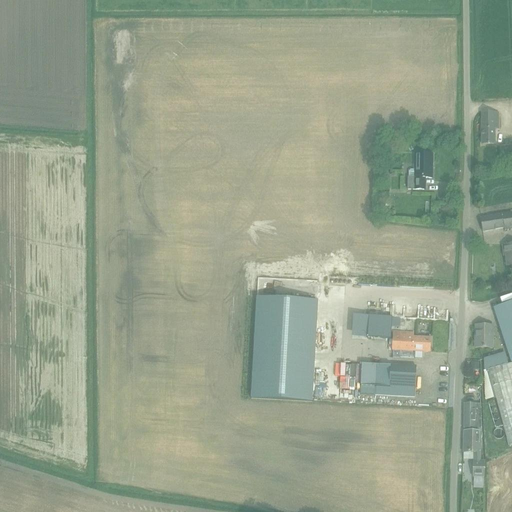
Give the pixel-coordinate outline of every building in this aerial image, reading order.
[(482,145),(495,145),(495,129),(498,129),(498,113),(482,113),(482,145)] [(511,155),(511,144),(501,146),(503,157),(511,155)] [(432,155),(415,155),(415,170),(411,170),(410,171),(410,178),(409,178),(409,190),(424,190),(425,179),(432,179),(432,155)] [(511,213),(481,218),(483,232),(506,228),(506,230),(511,229),(511,213)] [(511,245),(505,246),(503,246),(504,257),(506,256),(507,266),(511,265),(511,245)] [(312,402),(318,302),(257,298),(251,399),(312,402)] [(511,302),(493,309),(511,363),(511,362),(511,302)] [(390,348),(391,332),(394,332),(395,326),(369,324),(368,347),(390,348)] [(493,327),(475,326),(475,348),(493,349),(493,327)] [(413,337),(414,333),(393,332),(392,351),(414,352),(414,359),(422,359),(422,352),(430,353),(431,338),(413,337)] [(511,363),(488,371),(509,449),(511,447),(511,363)] [(376,387),(377,365),(363,364),(361,386),(376,387)] [(391,388),(392,366),(377,365),(376,387),(391,388)] [(416,368),(392,366),(391,388),(415,389),(416,368)] [(482,380),(485,407),(492,406),(488,379),(482,380)] [(375,395),(376,387),(361,386),(361,394),(375,395)] [(414,397),(415,389),(391,388),(376,387),(375,395),(414,397)] [(474,429),(474,431),(480,431),(480,405),(464,405),(464,429),(474,429)] [(480,461),(480,431),(474,431),(474,432),(464,431),(463,453),(474,453),(474,461),(473,461),(473,477),(484,477),(484,461),(480,461)]
